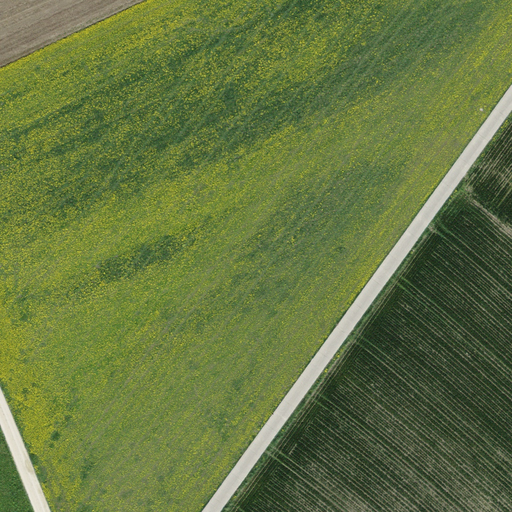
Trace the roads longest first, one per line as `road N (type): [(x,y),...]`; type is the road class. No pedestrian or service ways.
road 1 (unclassified): [(205,511),(511,91)]
road 2 (track): [(42,511),(0,396)]
